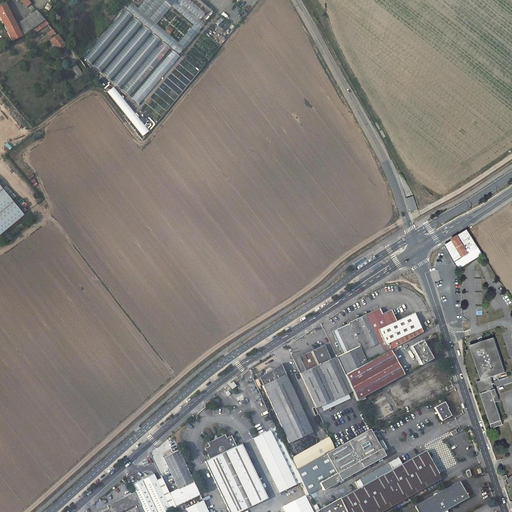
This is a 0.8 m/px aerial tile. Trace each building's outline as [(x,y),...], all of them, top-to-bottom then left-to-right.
[(25,34),(23,28),(17,31),(15,26),(4,4),(0,6),(0,19),(11,41),(20,36),(20,37),(25,34)] [(125,10),(83,57),(92,64),(132,16),(125,10)] [(26,17),(34,28),(44,20),(36,11),(26,17)] [(34,28),(26,17),(15,26),(17,31),(23,28),(25,34),(28,31),(34,28)] [(135,18),(94,66),(101,72),(141,24),(135,18)] [(34,28),(28,31),(32,36),(47,24),(44,20),(34,28)] [(144,26),(103,74),(111,80),(151,32),(144,26)] [(154,34),(112,81),(120,88),(161,41),(154,34)] [(62,43),(56,36),(50,41),(56,50),(59,47),(58,46),(62,43)] [(163,43),(122,90),(130,96),(170,48),(163,43)] [(68,55),(63,50),(51,59),(54,62),(57,60),(59,62),(68,55)] [(0,94),(0,112),(13,129),(22,121),(0,94)] [(0,237),(3,240),(27,221),(0,187),(0,237)] [(465,234),(464,231),(461,233),(444,244),(454,262),(469,254),(466,249),(477,244),(469,231),(465,234)] [(390,351),(422,333),(413,314),(394,323),(390,314),(382,318),(378,310),(370,314),(383,343),(388,352),(390,351)] [(390,314),(378,310),(382,318),(390,314)] [(348,324),(362,353),(363,353),(367,361),(385,353),(381,344),(383,343),(370,314),(348,324)] [(348,325),(332,333),(342,355),(336,358),(345,377),(367,364),(348,325)] [(470,344),(481,379),(490,376),(505,371),(494,337),(470,344)] [(431,360),(421,342),(409,348),(419,366),(431,360)] [(299,375),(316,410),(352,393),(345,377),(336,358),(330,360),(324,346),(298,358),(304,372),(299,375)] [(403,375),(390,351),(388,352),(367,364),(345,377),(352,393),(356,402),(403,375)] [(262,387),(285,376),(280,365),(259,379),(262,387)] [(262,387),(289,444),(312,433),(285,376),(262,387)] [(480,391),(491,425),(502,422),(495,399),(494,396),(497,395),(494,387),(493,387),(490,376),(481,379),(476,380),(480,391)] [(391,391),(384,395),(393,413),(400,409),(391,391)] [(446,409),(443,403),(434,408),(441,421),(450,416),(446,409)] [(378,445),(370,430),(334,449),(295,471),(307,495),(320,488),(322,490),(384,456),(382,452),(384,450),(380,443),(378,445)] [(269,431),(252,439),(271,480),(280,498),(296,490),(269,431)] [(266,499),(241,445),(235,447),(230,437),(225,439),(224,436),(207,444),(208,447),(203,449),(208,460),(204,462),(226,511),(251,511),(268,504),(266,499)] [(329,438),(290,458),(295,471),(334,449),(329,438)] [(178,452),(163,459),(177,488),(167,493),(174,507),(199,495),(178,452)] [(339,500),(344,511),(372,511),(438,475),(424,452),(401,465),(362,486),(339,500)] [(401,465),(397,458),(359,480),(362,486),(401,465)] [(142,511),(163,511),(174,507),(167,493),(160,478),(155,481),(152,474),(129,485),(135,498),(142,511)] [(382,511),(440,479),(438,475),(372,511),(382,511)] [(458,484),(413,508),(415,511),(444,511),(467,500),(458,484)] [(142,511),(135,498),(105,511),(142,511)] [(344,511),(339,500),(316,511),(344,511)] [(207,511),(203,502),(186,510),(186,511),(207,511)]
